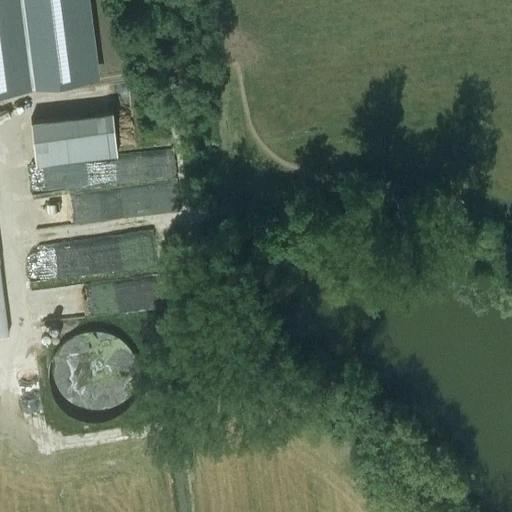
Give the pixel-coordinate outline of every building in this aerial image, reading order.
[(62,0),(0,0),(0,84),(72,76),(62,0)] [(112,109),(31,117),(35,161),(116,153),(112,109)] [(154,235),(35,244),(38,277),(156,268),(154,235)] [(39,322),(161,303),(157,275),(134,279),(135,282),(99,287),(98,281),(34,290),(39,322)] [(94,411),(97,411),(101,410),(104,409),(108,407),(111,406),(114,404),(117,402),(120,399),(122,397),(124,394),(126,391),(128,387),(130,384),(131,381),(132,377),(132,374),(132,370),(132,366),(132,363),(131,359),(130,355),(129,352),(127,349),(125,346),(123,343),(120,340),(118,337),(115,335),(112,333),(108,331),(105,330),(101,329),(98,328),(94,327),(90,327),(87,327),(83,328),(79,329),(76,330),(72,331),(69,333),(66,335),(63,337),(60,340),(58,342),(56,345),(54,348),(52,352),(51,355),(50,359),(49,362),(48,366),(48,370),(48,373),(49,377),(50,380),(51,384),(52,387),(54,390),(56,393),(58,396),(61,399),(63,401),(66,404),(69,406),(73,407),(76,409),(79,410),(83,411),(87,411),(90,411),(94,411)]
